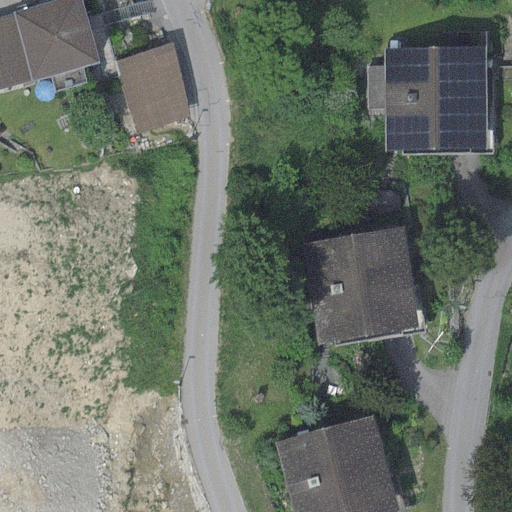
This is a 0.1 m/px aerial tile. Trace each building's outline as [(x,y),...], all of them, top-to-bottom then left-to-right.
[(76,0),(53,0),(0,15),(0,90),(95,63),(76,0)] [(171,47),(118,61),(137,134),(186,121),(186,104),(171,47)] [(483,48),(383,50),(383,68),(365,68),(366,111),(383,111),(384,154),(486,151),(483,48)] [(399,229),(301,242),(315,344),(413,330),(399,229)] [(368,416),(272,444),(292,511),(392,511),(395,511),(368,416)]
